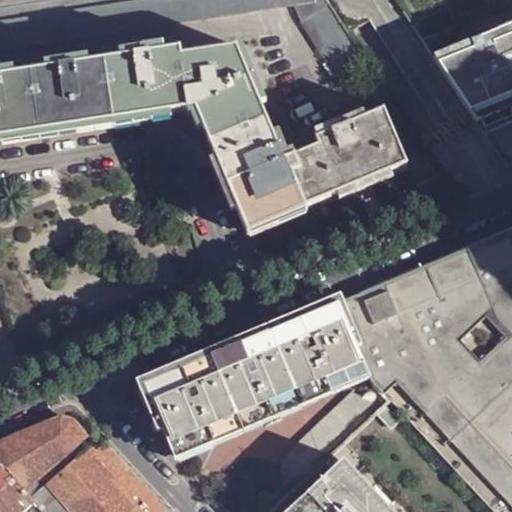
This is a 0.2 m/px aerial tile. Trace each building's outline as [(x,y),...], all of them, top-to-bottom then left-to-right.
[(0,50),(290,5),(305,3),(307,2),(306,0),(108,0),(0,17),(0,50)] [(329,3),(326,0),(306,0),(307,2),(305,3),(290,5),(300,21),(319,9),(329,3)] [(342,87),(370,69),(329,3),(319,9),(300,21),(342,87)] [(511,113),(511,23),(433,57),(476,121),(480,120),(482,126),(511,113)] [(147,47),(147,49),(147,53),(162,51),(161,45),(147,47)] [(241,46),(234,47),(242,68),(248,67),(249,66),(241,46)] [(386,129),(379,111),(364,116),(346,124),(344,120),(334,124),(336,128),(316,137),(314,138),(317,145),(293,154),(285,158),(280,147),(278,143),(274,145),(269,134),(257,102),(248,82),(253,81),(248,67),(242,68),(234,47),(179,55),(178,49),(162,51),(147,53),(147,49),(132,51),(133,56),(118,58),(87,62),(73,64),(72,60),(58,62),(59,67),(43,68),(13,74),(0,75),(0,139),(39,133),(113,121),(170,112),(186,110),(194,109),(203,131),(215,160),(238,214),(246,231),(254,227),(305,206),(336,193),(354,185),(355,187),(371,180),(370,178),(389,170),(406,164),(396,139),(394,140),(388,128),(386,129)] [(117,52),(118,58),(133,56),(132,51),(132,49),(117,52)] [(72,58),(72,60),(73,64),(87,62),(86,56),(72,58)] [(43,62),(43,68),(59,67),(58,62),(58,60),(43,62)] [(0,69),(0,75),(13,74),(12,67),(0,69)] [(254,80),(253,81),(248,82),(257,102),(264,100),(254,80)] [(197,133),(203,131),(194,109),(186,110),(187,116),(190,116),(197,133)] [(383,109),(379,111),(386,129),(388,128),(394,140),(396,139),(383,109)] [(346,124),(364,116),(362,111),(343,118),(344,120),(346,124)] [(113,121),(114,127),(170,118),(170,112),(113,121)] [(334,124),(344,120),(343,118),(313,131),(316,137),(336,128),(334,124)] [(39,133),(39,139),(114,127),(113,121),(39,133)] [(276,131),(269,134),(274,145),(278,143),(280,141),(276,131)] [(0,139),(0,144),(39,139),(39,133),(0,139)] [(285,158),(293,154),(291,149),(285,152),(280,147),(285,158)] [(232,217),(238,214),(215,160),(209,163),(232,217)] [(392,177),(389,170),(370,178),(371,180),(355,187),(354,185),(336,193),(339,200),(392,177)] [(308,213),(305,206),(254,227),(246,231),(248,237),(308,213)] [(370,378),(369,379),(492,511),(511,511),(511,235),(509,229),(402,275),(411,298),(393,305),(383,282),(342,299),(343,301),(362,345),(357,347),(368,372),(370,378)] [(402,275),(383,282),(393,305),(411,298),(402,275)] [(138,384),(139,386),(343,301),(342,299),(138,384)] [(173,424),(181,442),(199,435),(201,441),(368,372),(357,347),(362,345),(343,301),(139,386),(152,419),(154,419),(159,430),(163,428),(173,424)] [(251,503),(259,511),(269,511),(331,453),(381,407),(365,398),(353,393),(346,405),(341,403),(335,415),(331,414),(324,426),(320,424),(313,436),(309,434),(303,446),(298,444),(292,455),(288,453),(275,478),(250,502),(251,503)] [(489,511),(387,401),(381,407),(331,453),(338,461),(283,511),(489,511)] [(62,415),(0,441),(0,461),(24,489),(74,445),(81,439),(87,433),(73,418),(62,415)] [(174,452),(201,441),(199,435),(181,442),(173,424),(163,428),(169,443),(170,443),(174,452)] [(33,498),(36,502),(44,511),(166,511),(169,510),(101,435),(89,447),(82,454),(44,488),(33,498)] [(89,447),(81,439),(74,445),(82,454),(89,447)] [(0,511),(23,511),(36,502),(33,498),(27,492),(24,489),(0,461),(0,511)] [(27,492),(33,498),(44,488),(39,482),(27,492)] [(44,511),(36,502),(23,511),(44,511)] [(259,511),(251,503),(242,511),(259,511)]
